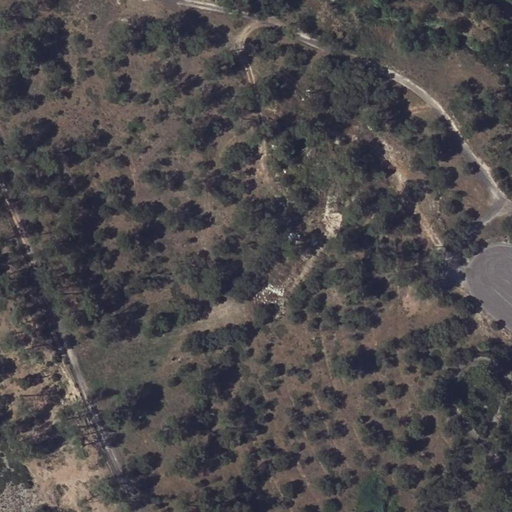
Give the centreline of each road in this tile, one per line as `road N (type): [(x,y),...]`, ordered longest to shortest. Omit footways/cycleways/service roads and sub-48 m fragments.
road 1 (unknown): [(184,0),(254,19),(408,84),(434,103),(511,208)]
road 2 (unknown): [(136,511),(0,185)]
